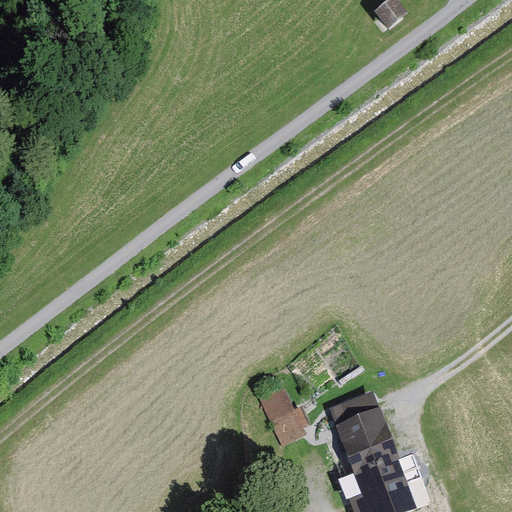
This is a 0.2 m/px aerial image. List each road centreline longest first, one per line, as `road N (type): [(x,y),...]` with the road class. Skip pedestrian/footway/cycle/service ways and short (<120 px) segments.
road 1 (track): [(0,441),(223,258),(511,57)]
road 2 (unclassified): [(466,0),(0,347)]
